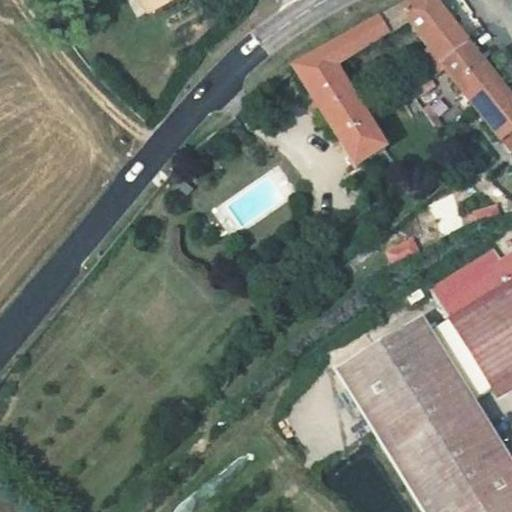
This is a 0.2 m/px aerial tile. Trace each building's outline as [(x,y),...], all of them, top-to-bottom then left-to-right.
[(410,29),(418,40),(447,22),(431,0),(422,0),(398,13),(410,29)] [(383,150),(337,75),(410,29),(398,13),(292,73),(355,170),(383,150)] [(438,66),(467,48),(447,22),(418,40),(430,56),(438,66)] [(485,130),(457,150),(467,165),(511,131),(511,109),(467,48),(438,66),(444,74),(485,130)] [(438,66),(430,56),(415,68),(428,86),(444,74),(438,66)] [(505,158),(511,152),(511,136),(497,147),(505,158)] [(511,248),(498,258),(490,248),(425,288),(487,390),(511,374),(511,248)] [(511,511),(511,473),(413,316),(326,370),(413,511),(511,511)]
